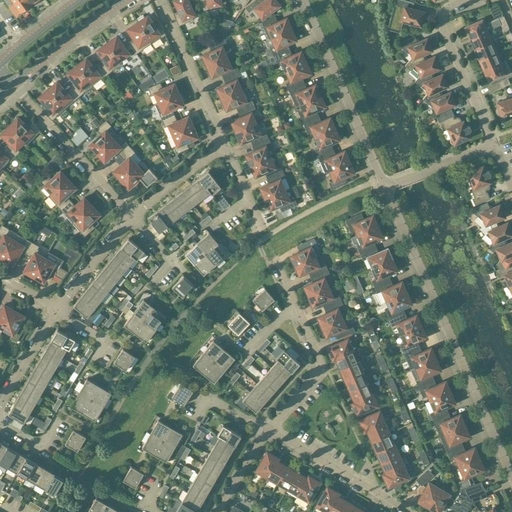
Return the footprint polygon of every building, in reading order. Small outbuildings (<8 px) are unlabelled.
[(17,17),(27,9),(26,7),(31,4),(28,0),(12,0),(15,3),(9,7),(17,17)] [(173,13),(178,26),(193,19),(192,15),(194,14),(188,0),(174,0),(179,11),(173,13)] [(200,0),(202,10),(218,8),(218,4),(221,3),(220,0),(200,0)] [(253,0),(247,5),(245,7),(249,12),(251,10),(257,17),(261,15),(262,17),(279,4),(276,0),(253,0)] [(397,0),(395,10),(390,28),(398,30),(401,20),(413,23),(413,25),(422,25),(422,19),(424,12),(413,9),(413,7),(414,2),(406,0),(397,0)] [(143,15),(137,18),(139,21),(138,22),(152,43),(161,37),(165,35),(160,22),(154,25),(148,15),(145,17),(143,15)] [(271,18),(260,23),(264,33),(267,39),(272,37),(293,28),(289,20),(288,21),(286,18),(274,23),(271,18)] [(222,38),(233,22),(223,19),(222,38)] [(470,38),(486,31),(482,20),(466,27),(470,38)] [(134,38),(129,42),(136,53),(141,50),(152,43),(138,22),(128,28),(134,38)] [(270,45),(274,56),(286,51),(283,45),(296,40),(294,36),(296,36),(293,28),(272,37),(274,43),(270,45)] [(486,31),(470,38),(475,48),(491,41),(486,31)] [(116,36),(107,43),(122,64),(122,63),(120,59),(128,54),(131,57),(136,53),(129,42),(123,46),(116,36)] [(403,41),(399,45),(405,50),(413,57),(413,58),(422,54),(432,50),(429,44),(429,39),(427,39),(419,42),(417,41),(414,36),(403,41)] [(213,43),(215,49),(202,55),(204,58),(202,58),(206,66),(227,57),(224,51),(229,49),(224,38),(213,43)] [(491,41),(475,48),(480,59),(496,52),(491,41)] [(97,50),(104,59),(99,63),(107,74),(112,71),(122,64),(107,43),(97,50)] [(286,51),(274,56),(277,62),(281,60),(286,70),(307,61),(304,54),(302,54),(301,51),(288,57),(286,51)] [(496,52),(480,59),(484,69),(500,62),(496,52)] [(413,57),(405,65),(411,70),(413,68),(421,74),(420,75),(421,76),(430,72),(439,68),(437,62),(437,57),(435,57),(434,56),(426,60),(424,59),(422,54),(413,58),(413,57)] [(225,71),(227,77),(239,71),(234,61),(229,63),(227,57),(206,66),(209,74),(210,73),(212,76),(225,71)] [(86,58),(77,65),(93,85),(102,78),(107,74),(99,63),(94,67),(86,58)] [(500,62),(484,69),(489,80),(490,80),(492,84),(502,80),(506,78),(507,78),(511,75),(511,73),(506,60),(500,62)] [(307,61),(286,70),(291,81),(286,83),(289,89),(300,84),(298,78),(310,73),(309,70),(310,69),(307,61)] [(75,82),(70,86),(79,96),(83,93),(93,85),(77,65),(67,72),(75,82)] [(174,76),(181,73),(177,66),(171,69),(174,76)] [(217,92),(220,99),(241,90),(239,84),(243,82),(239,71),(227,77),(230,82),(217,88),(218,91),(217,92)] [(420,75),(415,81),(421,86),(428,92),(429,94),(438,90),(447,86),(445,80),(445,75),(442,75),(442,74),(434,78),(432,77),(430,72),(421,76),(420,75)] [(490,92),(505,86),(502,80),(492,84),(488,86),(490,92)] [(57,81),(48,89),(65,108),(73,101),(79,96),(70,86),(65,90),(57,81)] [(155,104),(178,94),(174,83),(163,88),(160,82),(148,88),(151,94),(155,93),(159,102),(155,103),(155,104)] [(301,104),(322,94),(318,87),(317,87),(315,84),(303,90),(300,84),(289,89),(296,106),(301,104)] [(241,90),(220,99),(223,107),(225,106),(226,110),(239,104),(242,110),(253,105),(249,94),(246,88),(241,90)] [(39,97),(47,106),(42,110),(51,120),(54,118),(65,108),(48,89),(39,97)] [(428,92),(423,99),(428,104),(429,104),(436,110),(437,111),(455,103),(452,98),(453,93),(450,93),(450,92),(442,96),(440,95),(438,90),(429,94),(428,92)] [(162,120),(174,115),(172,109),(183,104),(178,94),(155,104),(162,120)] [(301,104),(303,109),(299,112),(303,122),(315,117),(312,111),(325,106),(323,103),(325,102),(322,94),(301,104)] [(496,110),(496,111),(496,112),(496,113),(497,113),(497,114),(498,114),(498,115),(499,115),(500,115),(501,115),(502,119),(511,116),(511,109),(509,99),(497,102),(499,106),(498,106),(497,107),(496,108),(496,109),(496,110)] [(231,125),(235,133),(256,123),(251,113),(256,110),(253,105),(242,110),(244,115),(231,121),(233,124),(231,125)] [(467,132),(469,131),(470,130),(471,129),(471,128),(470,127),(470,126),(469,126),(468,126),(468,125),(467,126),(465,126),(463,121),(462,122),(459,116),(454,118),(453,116),(454,116),(451,109),(436,116),(439,122),(441,122),(443,127),(445,129),(448,129),(452,138),(451,138),(450,139),(450,140),(450,141),(450,142),(451,142),(451,143),(452,143),(453,143),(454,143),(469,137),(467,132)] [(173,135),(193,126),(188,116),(177,121),(174,115),(162,120),(165,127),(169,125),(173,135)] [(18,117),(9,125),(27,143),(40,131),(31,120),(31,121),(26,125),(18,117)] [(313,131),(315,137),(336,128),(333,120),(331,121),(330,117),(317,123),(315,117),(303,122),(308,133),(313,131)] [(101,134),(89,144),(97,153),(113,138),(117,135),(110,127),(111,126),(106,120),(96,129),(101,134)] [(95,120),(91,124),(95,129),(100,124),(95,120)] [(241,143),(254,137),(256,143),(268,138),(265,132),(260,134),(256,123),(235,133),(238,140),(239,140),(241,143)] [(9,142),(5,147),(15,156),(20,151),(16,148),(24,141),(27,144),(27,143),(9,125),(1,134),(9,142)] [(173,135),(168,137),(172,147),(173,146),(176,153),(182,151),(184,155),(188,153),(186,149),(189,148),(186,142),(197,137),(193,126),(173,135)] [(72,139),(77,145),(88,136),(81,127),(76,131),(78,133),(72,139)] [(316,151),(312,153),(314,157),(318,155),(329,150),(327,145),(339,139),(338,136),(340,135),(336,128),(315,137),(320,147),(315,149),(316,151)] [(116,151),(120,156),(130,147),(125,142),(120,146),(113,138),(97,153),(105,161),(116,151)] [(272,148),(268,138),(256,143),(259,148),(246,154),(247,157),(246,158),(249,166),(270,156),(268,151),(272,148)] [(5,147),(1,152),(0,151),(0,167),(3,170),(3,169),(0,166),(0,165),(7,158),(10,161),(15,156),(5,147)] [(113,171),(121,179),(137,165),(130,157),(135,152),(130,147),(120,156),(124,161),(113,171)] [(325,172),(330,170),(351,161),(347,153),(346,154),(344,151),(332,156),(329,150),(318,155),(325,172)] [(268,170),(271,176),(282,171),(278,160),(273,162),(270,156),(249,166),(252,173),(254,173),(255,176),(268,170)] [(171,157),(165,161),(169,167),(175,163),(171,157)] [(354,168),(351,161),(330,170),(334,181),(330,183),(332,189),(344,184),(341,178),(354,172),(352,169),(354,168)] [(137,165),(121,179),(128,188),(140,178),(144,183),(147,186),(157,177),(154,173),(149,168),(147,170),(140,162),(137,165)] [(470,179),(473,187),(473,188),(472,188),(472,189),(472,190),(471,191),(472,191),(472,192),(474,197),(472,198),(475,205),(490,198),(487,192),(486,190),(488,189),(489,188),(490,187),(490,186),(490,185),(489,184),(488,182),(489,181),(487,176),(489,176),(489,175),(490,175),(490,174),(490,173),(490,172),(489,171),(488,170),(487,170),(486,171),(485,171),(483,166),(467,173),(466,173),(466,174),(465,175),(465,176),(465,177),(466,178),(467,179),(468,179),(469,179),(470,179)] [(48,196),(49,196),(68,179),(60,171),(51,179),(47,174),(37,183),(42,188),(45,186),(51,193),(48,196)] [(199,178),(212,194),(221,187),(208,171),(199,178)] [(260,191),(264,199),(285,190),(280,179),(285,177),(282,171),(271,176),(273,182),(260,187),(262,190),(260,191)] [(199,178),(191,184),(202,198),(210,192),(212,194),(199,178)] [(49,196),(61,210),(71,200),(66,196),(75,188),(68,179),(49,196)] [(202,198),(191,184),(182,191),(193,205),(202,198)] [(285,190),(264,199),(267,207),(269,206),(270,209),(283,204),(285,209),(297,204),(289,188),(285,190)] [(182,191),(174,197),(185,212),(193,205),(182,191)] [(222,195),(217,199),(224,209),(230,205),(229,204),(232,201),(229,197),(226,200),(222,195)] [(61,210),(73,223),(92,206),(84,197),(75,205),(71,200),(61,210)] [(185,212),(174,197),(165,204),(176,218),(185,212)] [(476,207),(472,212),(478,217),(478,216),(485,223),(486,224),(495,220),(504,216),(502,211),(502,206),(500,206),(499,205),(491,208),(489,208),(487,202),(476,207)] [(165,204),(157,211),(168,225),(176,218),(165,204)] [(99,214),(92,206),(73,223),(84,236),(95,227),(90,222),(99,214)] [(466,209),(462,214),(467,218),(471,213),(466,209)] [(168,225),(157,211),(148,218),(159,232),(168,225)] [(282,211),(276,214),(279,220),(285,217),(282,211)] [(346,220),(348,226),(351,231),(355,229),(358,234),(379,225),(376,218),(374,218),(373,215),(360,221),(357,215),(346,220)] [(485,223),(480,229),(485,234),(486,234),(493,241),(494,242),(503,238),(511,234),(511,233),(510,229),(510,223),(507,223),(499,226),(497,225),(495,220),(486,224),(485,223)] [(0,239),(1,240),(0,240),(0,256),(3,258),(17,234),(8,228),(2,225),(0,227),(0,239)] [(358,234),(351,237),(355,245),(356,244),(358,247),(360,253),(372,248),(369,242),(382,237),(381,234),(382,233),(379,225),(358,234)] [(206,254),(218,243),(209,232),(197,243),(206,254)] [(17,234),(3,258),(13,264),(20,251),(26,254),(33,242),(27,239),(17,234)] [(128,238),(121,247),(137,260),(144,251),(128,238)] [(292,257),(290,258),(294,266),(315,256),(319,254),(317,250),(318,249),(316,244),(314,238),(302,244),(305,249),(291,255),(292,257)] [(493,241),(488,247),(493,252),(494,252),(501,259),(496,264),(498,269),(511,262),(511,241),(507,244),(505,243),(503,238),(494,242),(493,241)] [(39,246),(33,242),(26,254),(32,257),(24,270),(34,276),(47,254),(38,248),(39,246)] [(206,254),(197,243),(185,254),(194,264),(206,254)] [(206,254),(216,264),(228,253),(218,243),(206,254)] [(114,255),(128,266),(135,258),(137,260),(121,247),(114,255)] [(374,254),(372,248),(360,253),(363,259),(368,257),(372,268),(393,258),(390,251),(388,251),(387,248),(374,254)] [(47,254),(34,276),(44,282),(44,281),(51,269),(57,272),(55,275),(62,279),(68,272),(60,267),(64,260),(57,257),(49,252),(47,254)] [(206,254),(194,264),(204,275),(216,264),(206,254)] [(122,275),(128,266),(114,255),(108,263),(122,275)] [(313,269),(316,274),(327,269),(323,259),(317,261),(315,256),(294,266),(297,273),(299,273),(299,275),(313,269)] [(397,266),(393,258),(372,268),(377,278),(373,280),(375,286),(386,281),(384,276),(397,270),(395,267),(397,266)] [(511,262),(498,269),(495,270),(499,277),(502,276),(505,275),(506,286),(511,283),(511,262)] [(108,263),(101,272),(115,283),(122,275),(108,263)] [(155,263),(150,269),(153,272),(158,266),(155,263)] [(316,274),(318,280),(304,286),(305,288),(304,289),(307,296),(328,287),(324,278),(330,275),(327,269),(316,274)] [(101,272),(94,280),(108,291),(115,283),(101,272)] [(194,285),(183,275),(172,287),(183,297),(194,285)] [(94,280),(87,288),(101,300),(108,291),(94,280)] [(389,287),(386,281),(375,286),(378,292),(382,290),(387,301),(408,292),(405,284),(403,285),(402,281),(389,287)] [(327,299),(329,305),(341,300),(336,290),(330,292),(328,287),(307,296),(310,304),(312,303),(313,305),(327,299)] [(101,300),(87,288),(80,297),(94,308),(101,300)] [(274,299),(265,288),(252,299),(262,310),(274,299)] [(385,309),(390,320),(401,314),(398,309),(411,303),(410,300),(411,299),(408,292),(387,301),(390,307),(385,309)] [(80,297),(73,306),(87,317),(97,325),(104,316),(94,308),(80,297)] [(143,299),(134,312),(145,320),(155,308),(143,299)] [(317,319),(321,327),(342,318),(337,308),(343,306),(341,300),(329,305),(332,311),(318,317),(319,319),(317,319)] [(119,301),(116,306),(121,310),(125,305),(122,303),(121,303),(119,301)] [(0,326),(3,329),(14,310),(13,309),(15,307),(9,303),(7,306),(4,304),(0,311),(0,326)] [(166,316),(155,308),(145,320),(156,329),(166,316)] [(24,330),(18,326),(24,316),(14,310),(3,329),(13,334),(10,338),(17,341),(24,330)] [(124,325),(135,333),(145,320),(134,312),(124,325)] [(249,322),(239,312),(228,324),(238,334),(249,322)] [(403,320),(401,314),(390,320),(392,325),(397,323),(402,334),(422,325),(419,317),(418,318),(416,315),(403,320)] [(342,318),(321,327),(324,335),(325,334),(326,336),(340,330),(343,336),(354,331),(352,325),(346,328),(342,318)] [(156,329),(145,320),(135,333),(146,342),(156,329)] [(401,347),(404,352),(415,348),(413,342),(426,336),(424,333),(426,332),(422,325),(402,334),(406,345),(401,347)] [(57,329),(52,339),(69,349),(75,339),(57,329)] [(374,332),(368,335),(371,341),(377,339),(374,332)] [(333,358),(353,350),(348,338),(328,347),(330,351),(328,352),(331,358),(332,357),(333,358)] [(52,339),(46,348),(62,357),(67,348),(69,350),(69,349),(52,339)] [(267,339),(261,345),(265,348),(270,342),(267,339)] [(377,339),(371,341),(374,348),(380,346),(377,339)] [(203,352),(214,361),(224,349),(213,340),(203,352)] [(46,348),(41,358),(56,367),(62,357),(46,348)] [(123,348),(114,362),(126,370),(127,368),(135,356),(132,355),(123,348)] [(415,348),(404,352),(411,369),(416,367),(437,358),(434,350),(432,351),(431,348),(418,353),(415,348)] [(224,349),(214,361),(224,370),(235,358),(224,349)] [(284,349),(276,358),(292,371),(293,372),(297,367),(296,366),(299,363),(284,349)] [(340,368),(358,361),(353,350),(333,358),(333,359),(334,358),(337,364),(338,364),(340,368)] [(193,365),(203,374),(214,361),(203,352),(193,365)] [(382,355),(377,358),(380,364),(385,362),(382,355)] [(41,358),(35,367),(51,376),(56,367),(41,358)] [(278,360),(271,367),(285,379),(292,371),(276,358),(278,360)] [(414,375),(418,386),(430,381),(427,375),(440,369),(439,366),(440,366),(437,358),(416,367),(419,373),(414,375)] [(214,361),(203,374),(214,383),(224,370),(214,361)] [(358,361),(340,368),(342,373),(341,374),(343,380),(362,372),(358,361)] [(385,362),(380,364),(383,371),(388,368),(385,362)] [(35,367),(30,376),(46,385),(51,389),(57,379),(51,376),(35,367)] [(271,367),(264,375),(278,387),(285,379),(271,367)] [(232,368),(228,373),(233,377),(237,372),(235,370),(232,368)] [(362,372),(343,380),(346,386),(348,386),(350,390),(367,383),(362,372)] [(264,375),(257,384),(270,395),(278,387),(264,375)] [(30,376),(25,386),(40,395),(46,385),(30,376)] [(392,377),(387,380),(389,386),(395,384),(392,377)] [(87,378),(79,392),(91,399),(99,385),(87,378)] [(432,386),(430,381),(418,386),(423,396),(428,394),(430,400),(451,391),(448,383),(446,384),(445,381),(432,386)] [(169,393),(167,397),(170,399),(172,396),(184,404),(193,391),(181,383),(176,390),(173,395),(169,393)] [(352,402),(372,394),(367,383),(350,390),(352,395),(350,396),(353,401),(352,402)] [(257,384),(250,392),(263,403),(270,395),(257,384)] [(395,384),(389,386),(392,393),(398,390),(395,384)] [(99,385),(91,399),(103,406),(111,392),(99,385)] [(19,395),(35,404),(40,395),(25,386),(19,395)] [(430,413),(433,419),(444,414),(442,408),(455,403),(453,399),(455,399),(451,391),(430,400),(435,411),(430,413)] [(91,399),(79,392),(71,406),(83,413),(91,399)] [(240,397),(235,402),(243,409),(247,404),(256,412),(263,403),(250,392),(243,400),(240,397)] [(372,394),(352,402),(352,403),(351,404),(354,410),(355,409),(357,414),(377,405),(372,394)] [(35,404),(19,395),(14,404),(29,413),(35,404)] [(103,406),(91,399),(83,413),(95,420),(103,406)] [(29,413),(14,404),(8,414),(24,423),(29,413)] [(404,405),(399,408),(402,414),(407,412),(404,405)] [(379,410),(359,419),(361,424),(360,424),(362,430),(364,430),(364,431),(384,422),(390,420),(388,415),(382,417),(379,410)] [(407,412),(402,414),(404,421),(410,418),(407,412)] [(447,420),(444,414),(433,419),(438,430),(442,427),(445,433),(466,424),(463,417),(461,417),(460,414),(447,420)] [(158,419),(150,433),(162,440),(170,426),(158,419)] [(384,422),(364,431),(366,431),(368,436),(370,436),(372,440),(389,433),(384,422)] [(443,441),(447,452),(459,447),(456,441),(469,436),(468,433),(469,432),(466,424),(445,433),(447,439),(443,441)] [(223,425),(217,434),(235,445),(241,435),(223,425)] [(170,426),(162,440),(174,447),(182,433),(170,426)] [(414,427),(408,430),(411,436),(417,434),(414,427)] [(86,436),(73,429),(65,443),(78,451),(86,436)] [(162,440),(150,433),(142,447),(154,454),(162,440)] [(389,433),(372,440),(374,445),(372,446),(375,452),(394,444),(389,433)] [(219,436),(214,445),(230,454),(235,445),(217,434),(217,435),(219,436)] [(417,434),(411,436),(414,443),(420,440),(417,434)] [(174,447),(162,440),(154,454),(166,461),(174,447)] [(394,444),(375,452),(378,458),(379,458),(382,462),(399,455),(394,444)] [(214,445),(209,454),(224,463),(230,454),(214,445)] [(0,462),(8,467),(17,452),(7,446),(0,458),(0,462)] [(461,453),(459,447),(447,452),(450,458),(455,456),(459,467),(480,457),(477,450),(476,450),(474,447),(461,453)] [(424,449),(418,452),(421,458),(426,456),(424,449)] [(267,476),(278,458),(277,457),(278,456),(272,452),(271,454),(267,451),(256,470),(267,476)] [(17,473),(26,457),(17,452),(8,467),(17,473)] [(209,454),(203,464),(219,473),(224,463),(209,454)] [(384,475),(404,466),(399,455),(382,462),(384,467),(382,468),(385,474),(383,474),(384,475)] [(426,456),(421,458),(424,465),(429,462),(426,456)] [(26,478),(35,463),(26,457),(17,473),(26,478)] [(480,457),(459,467),(464,477),(484,469),(482,466),(484,465),(480,457)] [(278,458),(267,476),(277,483),(288,465),(282,461),(281,463),(277,460),(278,458)] [(35,463),(26,478),(36,484),(45,468),(35,463)] [(203,464),(198,473),(214,482),(219,473),(203,464)] [(293,468),(288,465),(277,483),(288,489),(297,472),(293,470),(293,468)] [(144,473),(131,466),(123,480),(135,487),(144,473)] [(404,466),(384,475),(384,476),(383,476),(385,482),(387,482),(389,486),(409,477),(404,466)] [(45,489),(54,473),(45,468),(36,484),(45,489)] [(417,479),(422,485),(433,475),(428,469),(417,479)] [(301,475),(297,472),(288,489),(298,495),(309,476),(309,475),(308,477),(302,473),(301,475)] [(54,473),(45,489),(55,495),(57,496),(66,480),(64,479),(54,473)] [(198,473),(193,482),(208,491),(214,482),(198,473)] [(310,476),(309,476),(298,495),(309,501),(320,482),(316,480),(316,478),(311,475),(310,476)] [(193,482),(187,492),(203,501),(208,491),(193,482)] [(427,508),(439,488),(429,482),(418,501),(421,502),(420,504),(427,508)] [(462,489),(467,495),(483,489),(481,482),(462,489)] [(316,505),(313,511),(314,511),(326,511),(327,511),(338,492),(337,492),(338,491),(332,487),(331,489),(327,486),(316,505)] [(12,490),(10,494),(15,497),(17,493),(19,491),(13,488),(12,490)] [(439,488),(427,508),(434,511),(436,511),(437,511),(438,511),(449,494),(439,488)] [(252,489),(249,494),(255,498),(258,492),(252,489)] [(451,507),(458,511),(467,495),(462,489),(451,507)] [(467,495),(472,502),(486,496),(483,489),(467,495)] [(187,492),(182,501),(197,510),(203,501),(187,492)] [(338,493),(338,492),(327,511),(328,511),(340,511),(347,501),(342,498),(343,497),(338,494),(338,493)] [(262,495),(259,500),(265,504),(268,499),(262,495)] [(459,511),(465,511),(472,502),(467,495),(458,511),(459,511)] [(100,511),(106,503),(96,498),(87,511),(100,511)] [(268,499),(265,504),(272,507),(274,502),(268,499)] [(196,511),(197,510),(182,501),(177,510),(170,506),(166,511),(196,511)] [(351,504),(347,501),(340,511),(354,511),(358,506),(352,502),(351,504)] [(113,511),(115,509),(106,503),(100,511),(113,511)]
